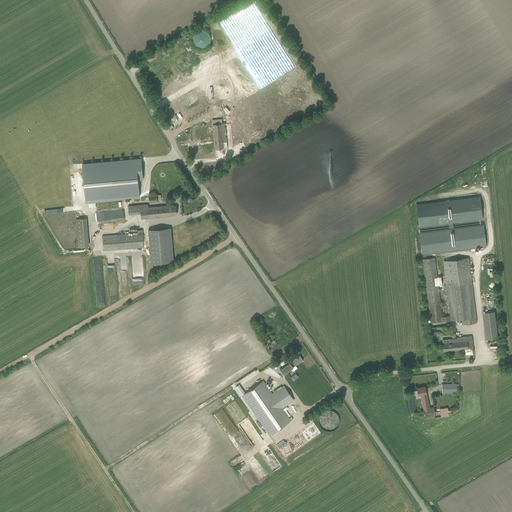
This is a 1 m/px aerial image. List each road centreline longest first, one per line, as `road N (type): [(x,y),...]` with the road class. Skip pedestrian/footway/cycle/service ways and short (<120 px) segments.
road 1 (unclassified): [(343,393),(85,0)]
road 2 (track): [(235,238),(0,372)]
road 3 (track): [(132,511),(29,355)]
road 4 (track): [(105,471),(233,386)]
road 5 (unclassified): [(343,393),(382,374),(491,363)]
road 6 (unclassified): [(425,511),(343,393)]
